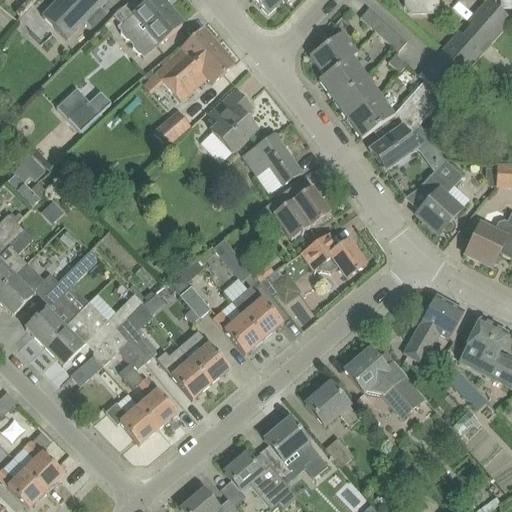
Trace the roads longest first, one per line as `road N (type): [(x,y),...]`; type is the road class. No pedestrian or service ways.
road 1 (residential): [(138,502),(420,258)]
road 2 (unclassified): [(420,258),(377,213),(273,64)]
road 3 (residential): [(138,502),(0,364)]
